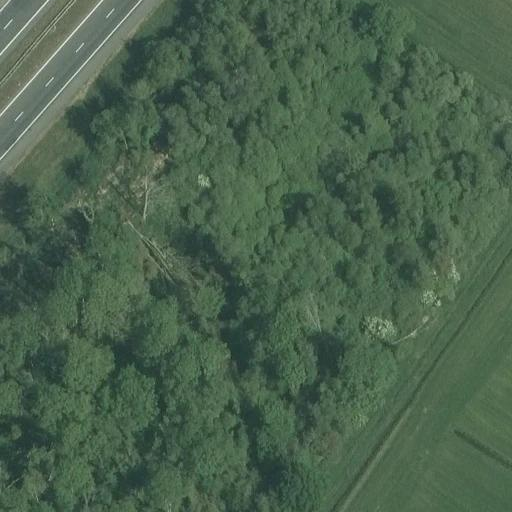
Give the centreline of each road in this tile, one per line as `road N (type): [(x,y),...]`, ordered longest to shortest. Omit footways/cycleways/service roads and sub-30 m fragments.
road 1 (track): [(511,233),(317,511)]
road 2 (motorway): [(0,136),(120,0)]
